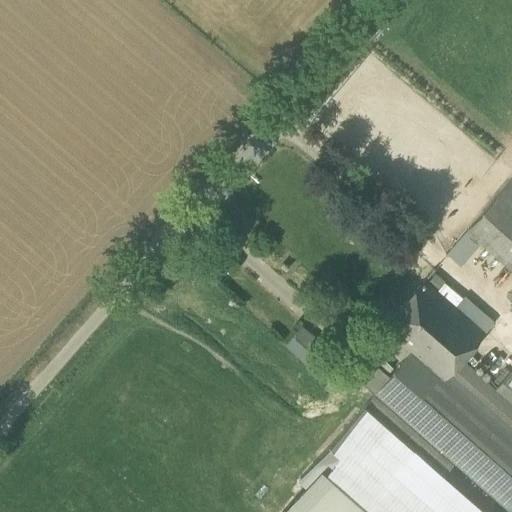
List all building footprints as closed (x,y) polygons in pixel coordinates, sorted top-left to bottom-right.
[(511,177),(467,230),(511,269),(511,177)] [(434,233),(443,222),(425,206),(416,217),(434,233)] [(484,332),(423,280),(383,326),(411,351),(389,375),(378,365),(363,382),(374,392),(359,410),(426,469),(442,451),(507,508),(511,502),(511,370),(495,387),(462,358),(484,332)] [(284,342),(311,366),(328,346),(302,323),(284,342)] [(461,511),(366,429),(294,511),(461,511)]
